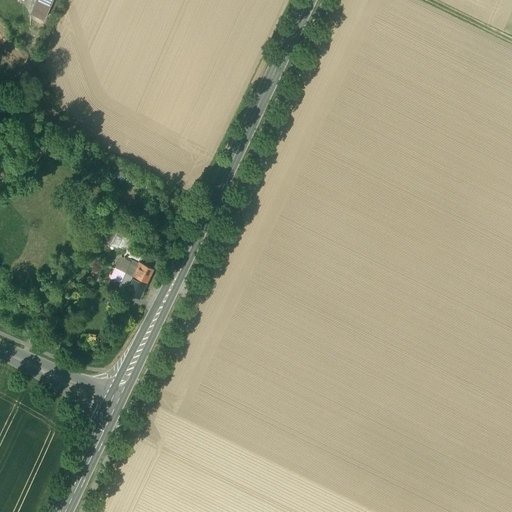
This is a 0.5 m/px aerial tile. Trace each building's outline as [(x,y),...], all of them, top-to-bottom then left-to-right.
[(121,236),(106,227),(100,237),(116,246),(124,250),(129,240),(121,236)] [(142,240),(129,233),(126,238),(139,244),(142,240)] [(100,240),(91,235),(84,248),(93,253),(100,240)] [(141,256),(127,250),(123,256),(124,257),(130,259),(138,262),(141,256)] [(124,258),(122,257),(116,268),(124,272),(130,259),(124,257),(124,258)] [(138,262),(130,259),(124,272),(145,282),(151,269),(138,262)] [(124,272),(116,268),(112,278),(113,278),(115,279),(120,281),(124,272)] [(124,272),(120,281),(117,287),(124,291),(138,297),(145,282),(124,272)] [(120,281),(115,279),(110,290),(122,296),(124,291),(117,287),(120,281)]
